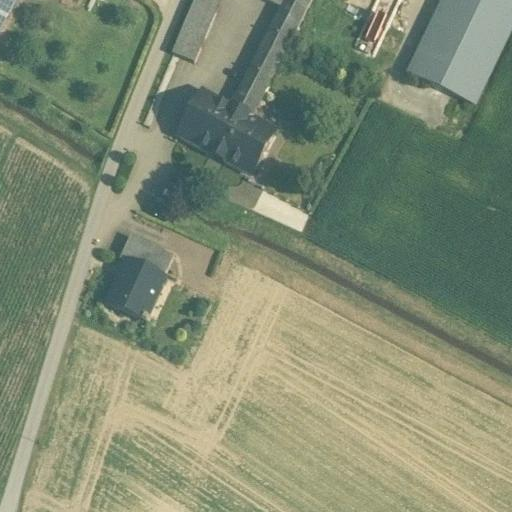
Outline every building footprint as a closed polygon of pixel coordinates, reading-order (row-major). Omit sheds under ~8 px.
[(0,0),(0,34),(17,0),(0,0)] [(197,0),(174,57),(195,66),(223,0),(197,0)] [(282,11),(232,110),(248,119),(252,121),(313,0),(263,0),(263,1),(282,11)] [(370,0),(351,53),(377,62),(398,0),(370,0)] [(511,0),(445,0),(409,77),(475,109),(511,31),(511,0)] [(169,73),(168,75),(169,77),(170,78),(172,80),(174,80),(176,80),(177,78),(179,77),(179,75),(179,72),(177,71),(176,70),(174,69),(171,70),(170,71),(169,73)] [(164,85),(163,87),(164,89),(165,90),(167,92),(169,92),(171,91),(173,90),(174,88),(175,86),(174,84),(173,83),(171,81),(169,81),(167,82),(165,83),(164,85)] [(232,110),(202,94),(178,139),(179,139),(166,164),(187,175),(200,150),(218,160),(226,145),(232,148),(248,119),(232,110)] [(252,121),(248,119),(232,148),(226,145),(218,160),(253,179),(277,134),(252,121)] [(156,251),(131,239),(121,263),(128,266),(130,263),(146,271),(156,251)] [(175,260),(156,251),(146,271),(165,280),(175,260)] [(146,271),(130,263),(128,266),(109,308),(154,329),(157,324),(146,320),(156,297),(159,298),(166,282),(165,282),(165,280),(146,271)]
